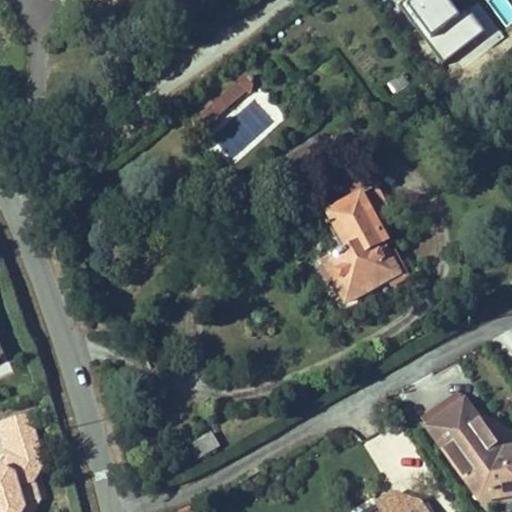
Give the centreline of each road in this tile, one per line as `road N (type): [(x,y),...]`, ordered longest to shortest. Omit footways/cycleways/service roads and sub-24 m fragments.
road 1 (residential): [(110,511),(277,435),(423,348),(511,306)]
road 2 (residential): [(110,511),(73,366),(0,177)]
